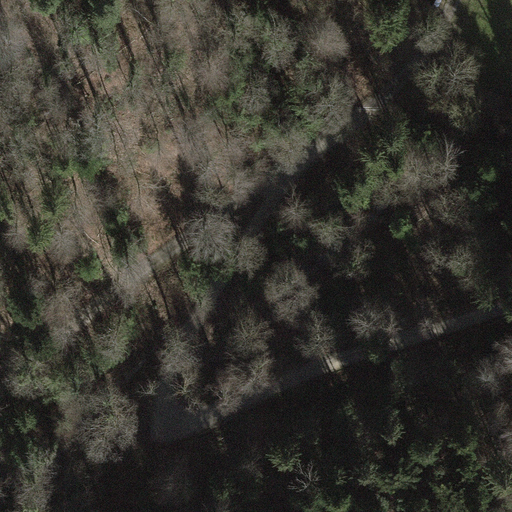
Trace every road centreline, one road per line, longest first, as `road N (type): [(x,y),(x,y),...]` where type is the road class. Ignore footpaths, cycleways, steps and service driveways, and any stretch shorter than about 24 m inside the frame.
road 1 (track): [(511,301),(204,414),(177,405),(168,379),(310,158),(389,91),(456,0)]
road 2 (track): [(310,158),(50,342),(0,391)]
